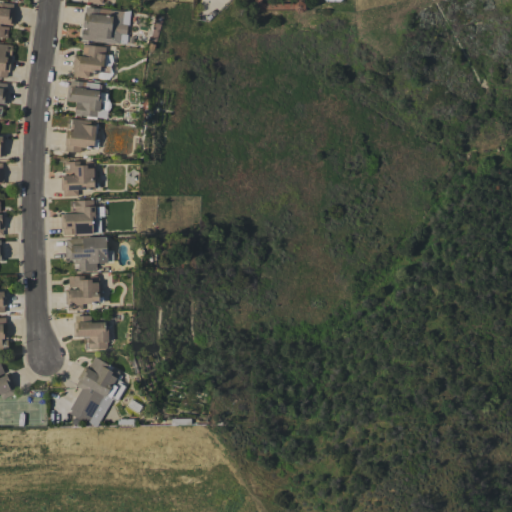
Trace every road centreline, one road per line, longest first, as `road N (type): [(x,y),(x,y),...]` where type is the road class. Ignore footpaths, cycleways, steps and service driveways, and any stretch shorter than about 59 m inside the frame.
road 1 (residential): [(48,0),(30,217),(40,360)]
road 2 (track): [(183,472),(0,487)]
